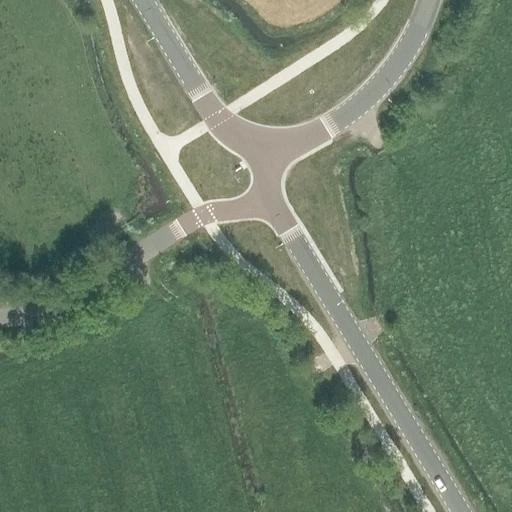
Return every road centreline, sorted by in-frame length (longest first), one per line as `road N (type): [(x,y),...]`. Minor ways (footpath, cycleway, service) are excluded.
road 1 (tertiary): [(270,201),(461,511)]
road 2 (unclassified): [(270,201),(192,221),(52,307),(0,316)]
road 3 (tertiary): [(267,148),(304,142),(372,96),(407,51),(429,0)]
road 4 (tertiary): [(142,0),(216,119),(267,148)]
